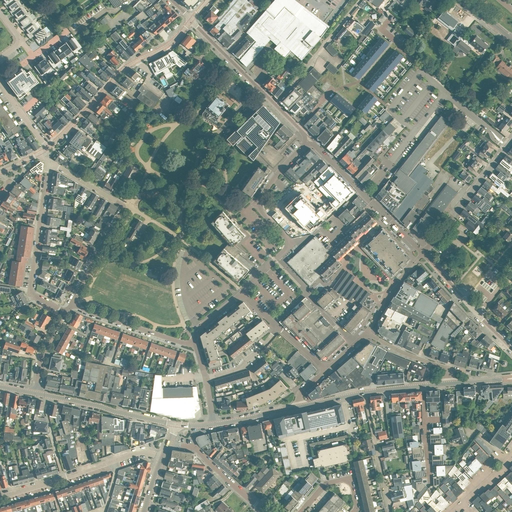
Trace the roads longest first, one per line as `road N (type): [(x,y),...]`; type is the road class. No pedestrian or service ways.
road 1 (residential): [(191,20),(168,44),(122,69),(47,148)]
road 2 (residential): [(49,162),(30,292),(64,313)]
road 3 (residential): [(423,253),(306,143)]
road 4 (residential): [(423,253),(511,139)]
road 5 (residential): [(274,104),(360,0)]
road 6 (residential): [(193,343),(71,303)]
road 7 (residential): [(390,511),(364,392)]
road 8 (residential): [(264,511),(195,448),(169,444)]
